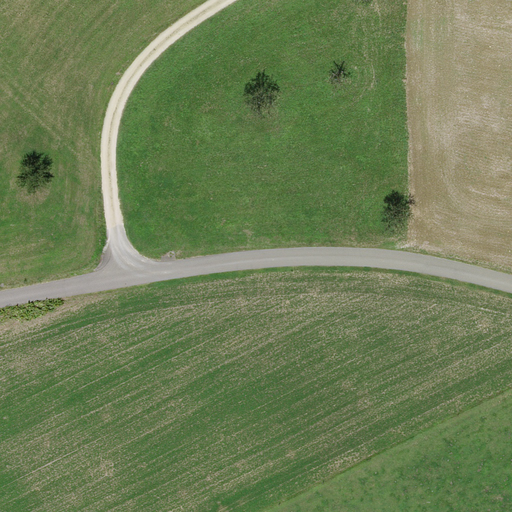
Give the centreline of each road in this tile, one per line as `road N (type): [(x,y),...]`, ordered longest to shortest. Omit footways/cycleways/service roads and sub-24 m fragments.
road 1 (residential): [(0,300),(287,257),(388,260),(511,284)]
road 2 (track): [(138,276),(113,237),(100,153),(125,81),(168,36),(224,0)]
